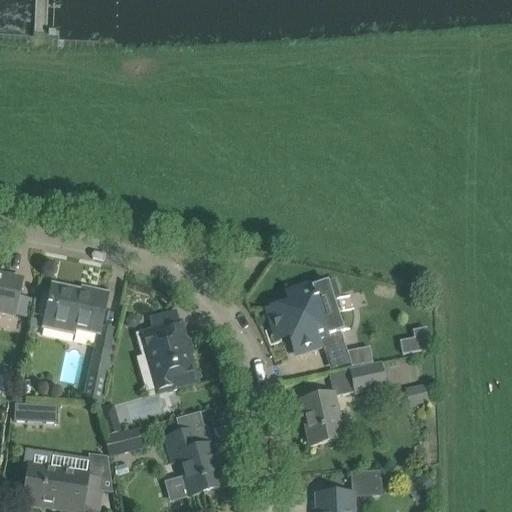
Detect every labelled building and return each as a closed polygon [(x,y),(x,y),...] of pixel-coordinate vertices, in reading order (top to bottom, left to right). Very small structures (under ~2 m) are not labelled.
[(0,313),(14,317),(18,297),(21,281),(0,276),(0,313)] [(296,356),(315,349),(320,348),(317,340),(344,331),(328,282),(288,296),(291,305),(270,312),(278,335),(288,332),(296,356)] [(115,330),(113,330),(100,327),(106,299),(52,288),(42,330),(73,337),(75,330),(97,335),(83,395),(72,393),(70,402),(98,408),(111,354),(110,354),(115,330)] [(142,357),(135,359),(144,390),(158,386),(159,390),(173,386),(192,381),(178,330),(173,313),(149,320),(152,330),(136,335),(142,357)] [(351,373),(357,398),(386,391),(380,366),(351,373)] [(0,372),(0,393),(9,394),(11,373),(0,372)] [(17,389),(18,397),(23,401),(31,400),(36,395),(35,388),(30,383),(22,383),(17,389)] [(410,392),(413,406),(431,403),(428,388),(410,392)] [(310,448),(330,443),(343,441),(333,396),(301,403),(310,448)] [(13,406),(13,422),(26,423),(27,407),(13,406)] [(113,407),(97,411),(104,439),(120,435),(113,407)] [(43,408),(42,424),(56,424),(57,408),(43,408)] [(104,439),(110,459),(143,450),(137,430),(120,435),(104,439)] [(179,462),(184,479),(189,498),(223,489),(211,446),(196,451),(191,432),(164,440),(171,465),(179,462)] [(89,456),(88,464),(30,455),(25,487),(23,506),(61,511),(81,511),(85,491),(102,493),(103,481),(110,482),(107,459),(89,456)] [(353,511),(353,499),(382,498),(381,481),(380,481),(379,473),(351,475),(352,496),(316,497),(316,511),(353,511)] [(406,492),(417,504),(435,488),(424,475),(406,492)]
